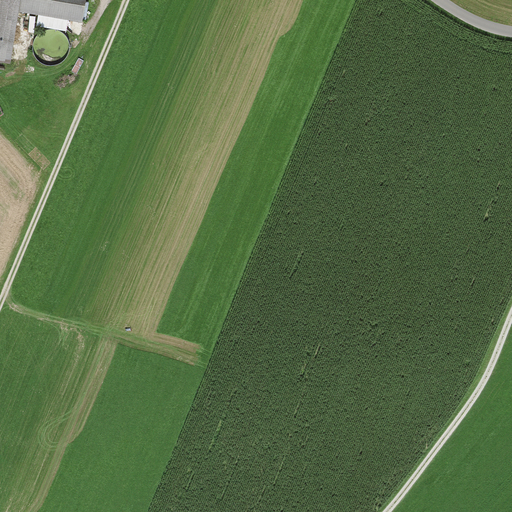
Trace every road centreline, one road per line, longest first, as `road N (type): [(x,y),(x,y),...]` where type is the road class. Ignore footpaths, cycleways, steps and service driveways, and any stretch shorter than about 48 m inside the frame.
road 1 (track): [(126,0),(0,308)]
road 2 (track): [(386,511),(470,403),(511,320)]
